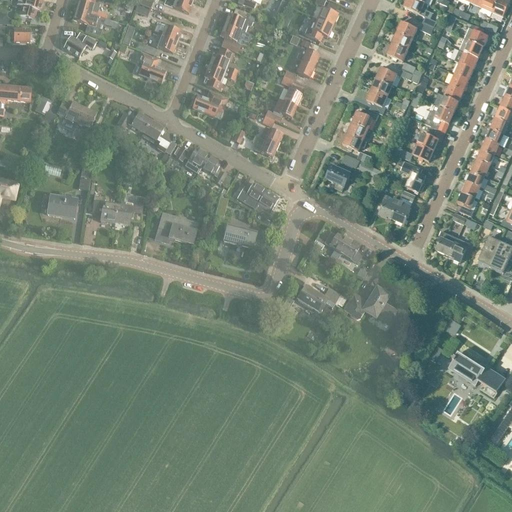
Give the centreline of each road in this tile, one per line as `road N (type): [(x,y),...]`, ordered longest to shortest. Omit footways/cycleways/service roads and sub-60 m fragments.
road 1 (unclassified): [(272,297),(124,259),(0,241)]
road 2 (residential): [(411,263),(511,31)]
road 3 (residential): [(287,188),(373,0)]
road 4 (residential): [(169,121),(46,53)]
road 5 (residential): [(287,188),(169,121)]
road 6 (residential): [(169,121),(216,0)]
